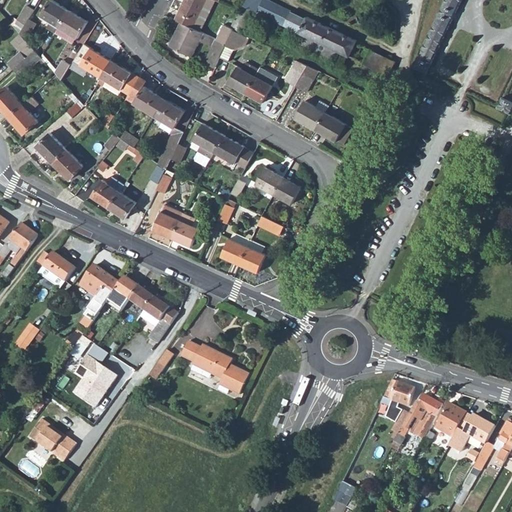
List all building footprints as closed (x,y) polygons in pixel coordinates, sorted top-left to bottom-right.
[(51,0),(42,15),(60,26),(71,10),(54,0),(51,0)] [(185,0),(176,19),(182,22),(194,28),(207,0),(185,0)] [(207,0),(194,28),(201,31),(215,0),(207,0)] [(247,0),(244,6),(251,9),(362,63),(377,70),(377,53),(376,53),(356,43),(357,41),(337,31),(306,17),(306,18),(267,0),(247,0)] [(511,0),(445,0),(413,67),(427,73),(462,0),(511,0)] [(27,4),(14,25),(21,33),(22,31),(30,18),(36,9),(27,4)] [(237,21),(233,29),(235,30),(241,33),(251,9),(244,6),(242,12),(237,21)] [(71,10),(60,26),(77,37),(79,37),(89,21),(71,10)] [(30,18),(22,31),(30,36),(38,23),(30,18)] [(194,28),(182,22),(171,45),(193,56),(201,40),(214,46),(206,63),(217,67),(221,57),(227,45),(228,44),(218,40),(217,39),(201,31),(194,28)] [(225,25),(218,40),(228,44),(235,30),(233,29),(231,28),(225,25)] [(60,26),(57,32),(74,42),(77,37),(60,26)] [(228,44),(227,45),(235,49),(238,49),(246,46),(250,37),(241,33),(235,30),(228,44)] [(22,31),(21,33),(28,40),(30,36),(22,31)] [(9,62),(15,68),(36,49),(28,40),(21,33),(12,41),(21,51),(9,62)] [(227,45),(221,57),(230,61),(235,49),(227,45)] [(82,63),(102,76),(113,59),(92,47),(82,63)] [(36,49),(15,68),(21,76),(43,57),(42,56),(36,49)] [(396,62),(377,53),(377,70),(389,76),(396,62)] [(64,59),(56,72),(57,73),(63,79),(72,64),(64,59)] [(113,59),(102,76),(122,88),(133,71),(113,59)] [(297,60),(286,80),(296,86),(308,65),(297,60)] [(246,63),(243,68),(256,76),(259,70),(246,63)] [(308,65),(296,86),(307,92),(315,79),(311,77),(315,69),(308,65)] [(256,76),(243,68),(239,66),(230,82),(247,92),(256,76)] [(315,69),(311,77),(315,79),(319,70),(315,69)] [(133,71),(122,88),(130,93),(140,76),(133,71)] [(130,93),(127,97),(135,102),(145,85),(147,81),(140,76),(130,93)] [(256,76),(247,92),(264,102),(273,85),(256,76)] [(145,85),(135,102),(155,114),(165,97),(145,85)] [(0,92),(0,105),(9,116),(23,104),(8,86),(0,92)] [(72,89),(67,93),(74,101),(79,97),(72,89)] [(33,95),(23,104),(9,116),(25,134),(39,121),(30,111),(39,103),(33,95)] [(186,110),(165,97),(155,114),(164,119),(160,125),(173,133),(159,163),(167,169),(173,158),(180,143),(186,131),(176,126),(186,110)] [(499,105),(498,108),(508,113),(511,114),(511,112),(511,102),(502,97),(499,105)] [(296,117),(317,128),(326,112),(318,108),(305,101),(296,117)] [(321,101),(318,108),(326,112),(329,106),(321,101)] [(77,102),(67,113),(72,118),(82,108),(77,102)] [(329,106),(326,112),(346,124),(351,115),(331,104),(329,106)] [(326,112),(317,128),(337,140),(346,124),(326,112)] [(194,139),(202,144),(215,151),(225,134),(203,122),(194,139)] [(125,130),(121,137),(122,137),(130,144),(135,147),(139,140),(125,130)] [(37,146),(54,162),(67,149),(51,132),(37,146)] [(115,132),(105,145),(111,150),(116,144),(122,137),(121,137),(115,132)] [(225,134),(215,151),(236,163),(237,161),(247,166),(254,152),(245,147),(246,146),(225,134)] [(122,137),(116,144),(125,151),(127,148),(130,144),(122,137)] [(173,158),(181,162),(188,147),(180,143),(173,158)] [(130,144),(127,148),(134,153),(137,149),(135,147),(130,144)] [(202,144),(199,150),(212,158),(215,151),(202,144)] [(67,149),(54,162),(71,179),(84,165),(67,149)] [(257,183),(275,194),(284,177),(266,167),(257,183)] [(165,173),(158,188),(166,192),(173,178),(165,173)] [(113,176),(108,183),(120,191),(124,184),(113,176)] [(284,177),(275,194),(293,204),(302,187),(284,177)] [(240,179),(233,192),(239,196),(247,183),(240,179)] [(120,191),(108,183),(104,180),(94,196),(110,207),(120,191)] [(227,190),(224,196),(229,198),(233,192),(227,190)] [(120,191),(110,207),(126,218),(136,202),(120,191)] [(226,204),(219,219),(228,223),(234,207),(226,204)] [(155,229),(173,237),(184,213),(165,205),(155,229)] [(184,213),(173,237),(192,246),(199,228),(194,225),(196,219),(184,213)] [(0,235),(10,222),(0,214),(0,235)] [(263,215),(258,224),(280,235),(285,225),(263,215)] [(196,219),(194,225),(199,228),(203,222),(196,219)] [(22,222),(0,252),(0,265),(12,247),(10,245),(14,241),(23,247),(20,252),(19,252),(12,262),(14,264),(13,265),(11,264),(4,274),(8,278),(39,234),(22,222)] [(222,256),(241,264),(248,247),(251,240),(234,232),(231,239),(230,239),(222,256)] [(251,240),(248,247),(264,254),(266,247),(251,240)] [(10,245),(12,247),(19,252),(20,252),(23,247),(14,241),(10,245)] [(248,247),(241,264),(259,272),(267,255),(264,254),(248,247)] [(38,261),(44,265),(52,255),(45,251),(38,261)] [(52,255),(44,265),(39,272),(61,288),(66,281),(67,281),(77,267),(54,251),(52,255)] [(106,301),(120,281),(96,265),(82,285),(99,296),(86,314),(86,315),(94,320),(107,302),(106,301)] [(126,275),(110,298),(124,308),(131,298),(140,285),(126,275)] [(140,285),(131,298),(146,309),(156,296),(140,285)] [(156,296),(146,309),(161,320),(157,327),(150,337),(159,343),(180,313),(156,296)] [(110,298),(107,302),(121,312),(124,308),(110,298)] [(146,309),(142,315),(157,327),(161,320),(146,309)] [(94,320),(86,315),(81,323),(88,329),(94,320)] [(31,324),(29,327),(37,333),(39,330),(31,324)] [(29,327),(17,343),(25,349),(37,333),(29,327)] [(76,329),(68,342),(75,347),(84,335),(76,329)] [(75,347),(60,368),(68,374),(92,340),(84,335),(75,347)] [(190,341),(183,355),(195,362),(194,365),(195,365),(212,373),(223,379),(220,384),(221,385),(230,389),(241,394),(250,373),(231,364),(233,359),(204,344),(203,347),(190,341)] [(96,346),(75,376),(82,380),(74,392),(98,409),(120,379),(101,366),(109,355),(96,346)] [(168,349),(151,375),(157,379),(174,354),(168,349)] [(212,373),(195,365),(192,369),(210,378),(212,373)] [(54,377),(45,389),(51,393),(60,381),(54,377)] [(383,400),(382,403),(391,406),(393,400),(410,406),(416,387),(393,379),(383,400)] [(230,389),(221,385),(219,389),(228,393),(230,389)] [(443,404),(425,394),(420,402),(419,405),(416,403),(415,405),(411,413),(400,433),(394,444),(400,448),(407,436),(406,435),(411,426),(417,430),(416,432),(426,438),(430,430),(438,415),(437,415),(443,404)] [(450,402),(437,428),(455,437),(457,432),(459,428),(468,412),(450,402)] [(379,408),(373,421),(383,426),(385,422),(380,419),(384,411),(379,408)] [(393,430),(400,433),(411,413),(404,409),(393,430)] [(475,416),(468,412),(459,428),(455,437),(450,444),(462,451),(471,435),(487,443),(488,441),(497,425),(476,414),(475,416)] [(51,424),(43,419),(31,436),(66,460),(78,443),(65,434),(63,436),(49,426),(51,424)] [(499,457),(506,461),(511,450),(511,423),(508,421),(501,433),(503,434),(500,439),(507,443),(499,457)] [(65,434),(51,424),(49,426),(63,436),(65,434)] [(430,430),(426,438),(431,441),(436,433),(430,430)] [(487,443),(480,456),(488,460),(496,445),(488,441),(487,443)] [(473,450),(468,457),(475,461),(479,454),(473,450)] [(479,457),(476,463),(484,467),(487,462),(479,457)] [(335,499),(348,506),(356,492),(358,488),(344,480),(335,499)] [(356,492),(348,506),(355,510),(363,496),(356,492)]
